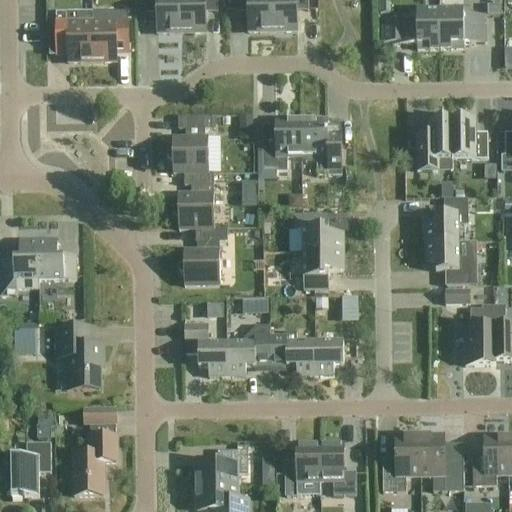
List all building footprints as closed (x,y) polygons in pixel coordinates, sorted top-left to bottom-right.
[(181,36),(180,0),(144,0),(145,16),(157,16),(157,37),(181,36)] [(180,0),(181,36),(206,36),(205,15),(217,15),(216,0),(180,0)] [(272,35),(271,0),(235,0),(236,15),(248,14),(248,35),(272,35)] [(271,0),(272,35),(296,35),(296,14),(308,13),(307,0),(271,0)] [(390,5),(378,5),(379,15),(390,15),(390,5)] [(463,12),(439,13),(440,53),(463,52),(463,46),(485,46),(485,18),(463,18),(463,12)] [(382,44),(392,44),(393,48),(416,47),(417,53),(440,53),(439,13),(416,13),(416,19),(392,20),(392,22),(382,23),(382,44)] [(92,66),(92,14),(68,15),(55,15),(56,45),(68,45),(68,66),(92,66)] [(92,14),(92,66),(116,65),(116,59),(128,59),(128,58),(127,14),(104,14),(92,14)] [(239,118),(239,128),(252,128),(252,119),(239,118)] [(172,141),(172,154),(169,154),(168,156),(167,159),(168,161),(169,163),(172,164),(172,177),(183,177),(183,176),(208,176),(208,140),(198,140),(198,132),(211,132),(211,120),(177,120),(177,133),(189,133),(189,141),(172,141)] [(475,121),(451,122),(452,163),(487,162),(487,136),(475,136),(475,121)] [(416,137),(416,163),(417,174),(439,174),(452,173),(452,163),(451,122),(428,122),(428,137),(416,137)] [(276,184),(276,175),(287,174),(287,160),(301,160),(301,124),(275,124),(275,151),(262,151),(262,152),(258,152),(258,195),(264,195),(264,184),(276,184)] [(301,124),(301,160),(316,160),(316,174),(327,174),(327,179),(341,179),(341,141),(327,141),(327,124),(301,124)] [(511,135),(504,136),(505,157),(505,159),(501,159),(501,176),(511,175),(511,135)] [(228,167),(228,145),(218,145),(217,167),(228,167)] [(177,197),(178,210),(175,211),(173,213),(172,215),(173,218),(175,220),(178,220),(178,233),(195,233),(195,232),(214,232),(213,176),(208,176),(183,176),(183,177),(183,189),(195,189),(195,197),(177,197)] [(302,198),(288,198),(288,212),(302,212),(302,198)] [(503,201),(503,212),(511,212),(511,201),(503,201)] [(424,227),(424,246),(458,246),(458,228),(468,228),(467,202),(444,202),(444,217),(434,217),(434,227),(424,227)] [(263,226),(265,226),(270,226),(273,226),(273,215),(263,215),(263,226)] [(303,233),(303,256),(343,255),(343,236),(328,236),(328,218),(293,218),(293,233),(303,233)] [(183,253),(183,266),(181,267),(179,269),(178,271),(179,274),(181,276),(183,277),(184,289),(220,289),(219,245),(227,245),(227,232),(214,232),(195,232),(195,233),(195,245),(201,245),(201,253),(183,253)] [(0,259),(0,299),(16,299),(16,284),(39,284),(38,243),(19,244),(19,259),(0,259)] [(57,243),(38,243),(39,284),(76,284),(75,258),(57,258),(57,243)] [(458,246),(424,246),(424,265),(435,264),(435,275),(445,274),(445,289),(469,289),(468,263),(458,263),(458,246)] [(343,255),(303,256),(303,293),(328,293),(328,275),(343,275),(343,255)] [(445,293),(445,308),(470,307),(469,293),(445,293)] [(315,300),(315,311),(327,310),(327,300),(315,300)] [(267,303),(258,303),(258,316),(267,316),(267,303)] [(494,369),(494,353),(493,309),(482,309),(482,329),(470,329),(470,342),(464,342),(464,370),(494,369)] [(493,309),(494,353),(494,369),(495,369),(495,365),(511,365),(511,328),(505,329),(505,309),(493,309)] [(19,340),(35,340),(35,327),(19,327),(19,340)] [(227,381),(226,347),(208,347),(208,327),(184,327),(185,357),(198,357),(198,371),(208,371),(208,381),(227,381)] [(239,347),(226,347),(227,381),(245,381),(245,370),(260,370),(271,370),(270,340),(270,329),(256,329),(246,340),(239,347)] [(89,348),(88,330),(56,330),(56,361),(66,361),(66,394),(101,394),(100,365),(103,365),(103,348),(89,348)] [(271,370),(286,370),(296,370),(296,380),(315,380),(314,346),(296,346),(296,336),(285,336),(285,339),(270,340),(271,370)] [(343,346),(314,346),(315,380),(333,380),(333,369),(343,369),(343,346)] [(116,427),(116,413),(85,414),(85,428),(116,427)] [(37,441),(49,441),(49,428),(37,428),(37,441)] [(496,479),(508,479),(507,438),(483,439),(484,458),(472,458),(472,490),(496,490),(496,479)] [(103,466),(117,465),(116,439),(90,439),(90,457),(73,458),(74,500),(104,499),(103,466)] [(443,439),(419,440),(419,481),(432,481),(433,496),(463,496),(463,467),(444,468),(443,439)] [(419,481),(419,440),(395,440),(395,462),(382,462),(382,497),(405,497),(405,481),(419,481)] [(39,500),(39,477),(51,477),(51,447),(26,447),(26,459),(10,460),(11,473),(5,473),(6,487),(11,487),(11,500),(39,500)] [(285,500),(307,500),(320,500),(320,485),(319,449),(296,450),(296,476),(284,476),(285,500)] [(320,485),(333,485),(333,499),(356,499),(355,475),(344,475),(343,449),(319,449),(320,485)] [(196,467),(196,491),(237,491),(237,477),(247,477),(247,454),(217,455),(217,467),(196,467)] [(262,473),(262,489),(274,489),(274,473),(262,473)] [(196,511),(247,511),(248,503),(237,503),(237,491),(196,491),(196,511)]
